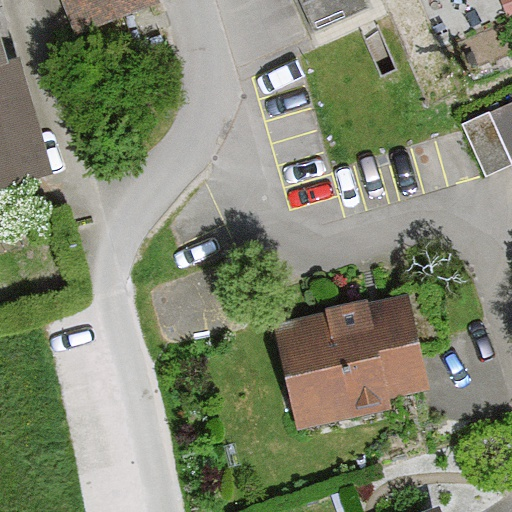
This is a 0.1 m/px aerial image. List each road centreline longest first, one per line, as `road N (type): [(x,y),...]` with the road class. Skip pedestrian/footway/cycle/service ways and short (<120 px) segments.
road 1 (residential): [(511,368),(473,215),(306,253),(218,102)]
road 2 (residential): [(218,102),(104,262),(162,511)]
